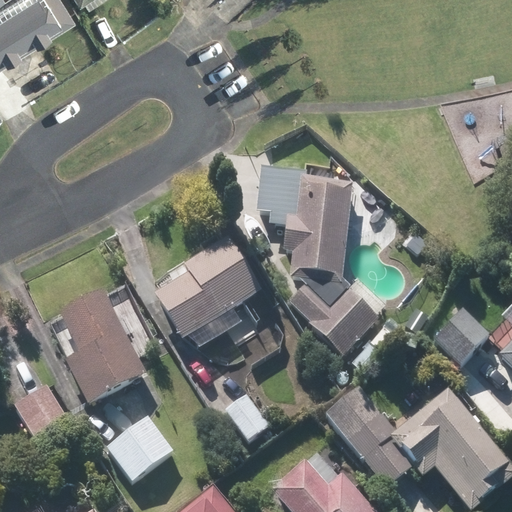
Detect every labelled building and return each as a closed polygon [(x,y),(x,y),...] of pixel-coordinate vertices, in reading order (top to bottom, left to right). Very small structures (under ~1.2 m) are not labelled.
[(0,0),(0,64),(78,19),(67,0),(0,0)] [(81,0),(87,8),(100,0),(81,0)] [(313,186),(307,185),(308,178),(264,175),(260,223),(292,226),(290,252),(298,252),(296,279),(345,283),(353,189),(330,187),(331,177),(314,175),(313,186)] [(153,300),(186,348),(191,344),(201,357),(246,326),(237,313),(263,295),(224,239),(185,266),(191,274),(153,300)] [(376,323),(388,312),(363,285),(336,310),(309,281),(285,303),(343,365),(381,328),(376,323)] [(147,381),(105,297),(60,319),(82,364),(70,370),(89,410),(147,381)] [(291,346),(264,305),(247,317),(263,341),(245,353),(255,369),(291,346)] [(457,370),(488,338),(463,313),(432,345),(457,370)] [(511,353),(503,363),(511,370),(511,353)] [(70,425),(48,390),(16,411),(38,445),(70,425)] [(358,391),(325,421),(389,491),(410,472),(385,444),(396,433),(358,391)] [(434,406),(427,397),(405,414),(413,424),(391,442),(425,481),(435,472),(468,511),(475,511),(511,481),(511,467),(450,393),(434,406)] [(244,401),(223,416),(247,448),(267,432),(244,401)] [(137,489),(175,457),(148,424),(109,456),(137,489)] [(304,465),(272,493),(289,511),(374,511),(345,479),(342,482),(319,457),(307,468),(304,465)] [(230,511),(212,492),(189,511),(230,511)]
